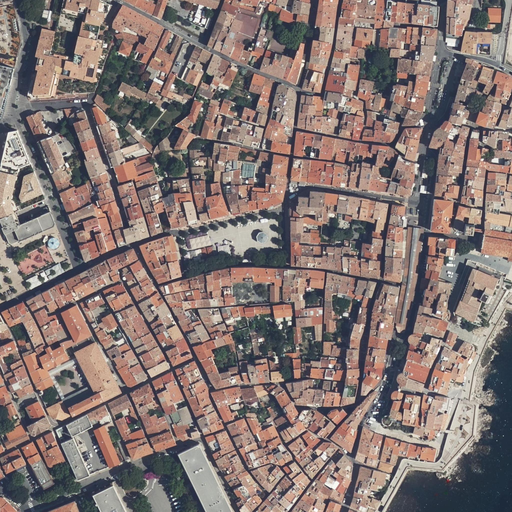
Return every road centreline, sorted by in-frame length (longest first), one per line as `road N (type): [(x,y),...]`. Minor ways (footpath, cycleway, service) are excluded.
road 1 (residential): [(343,511),(360,427),(411,328),(434,161),(423,150),(439,51)]
road 2 (residential): [(45,500),(202,436)]
road 3 (residential): [(19,117),(66,230)]
